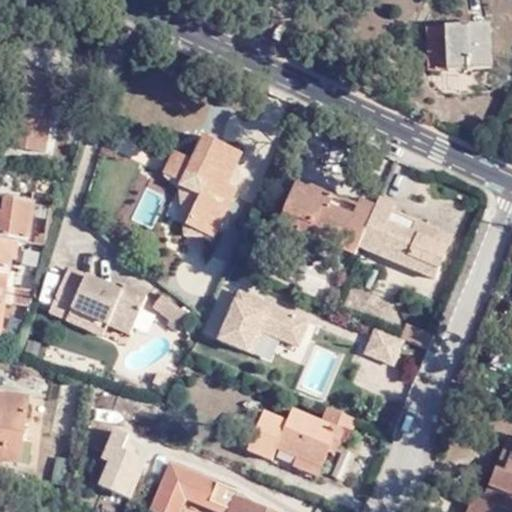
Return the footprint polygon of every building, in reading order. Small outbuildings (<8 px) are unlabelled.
[(491,29),(445,30),(446,72),(492,71),(491,29)] [(446,72),(445,30),(426,30),(428,72),(446,72)] [(25,113),(31,74),(17,72),(10,112),(14,113),(25,113)] [(67,78),(31,74),(25,113),(14,113),(9,147),(50,153),(56,109),(63,110),(67,78)] [(223,184),(229,172),(239,149),(205,134),(193,157),(172,148),(163,174),(179,179),(184,172),(205,181),(199,194),(187,223),(213,235),(234,188),(223,184)] [(184,172),(179,179),(176,185),(199,194),(205,181),(184,172)] [(238,178),(229,172),(223,184),(234,188),(238,178)] [(278,223),(354,255),(358,247),(375,205),(360,200),(358,204),(354,215),(329,205),(333,195),(326,192),(327,187),(314,181),(312,187),(296,179),(278,223)] [(358,204),(333,195),(329,205),(354,215),(358,204)] [(395,203),(379,195),(375,205),(358,247),(410,268),(416,256),(438,264),(446,245),(432,240),(436,227),(416,218),(411,230),(387,220),(395,203)] [(0,237),(16,240),(28,243),(34,200),(8,197),(6,210),(0,209),(0,237)] [(451,233),(436,227),(432,240),(446,245),(451,233)] [(0,285),(8,287),(16,240),(0,237),(0,285)] [(416,256),(410,268),(434,277),(438,264),(416,256)] [(73,307),(109,322),(132,333),(146,295),(121,285),(119,290),(68,270),(51,313),(67,320),(73,307)] [(312,314),(241,282),(219,334),(271,356),(280,334),(301,342),(312,314)] [(0,334),(1,335),(8,287),(0,285),(0,334)] [(151,307),(179,330),(188,317),(161,295),(151,307)] [(104,335),(109,322),(73,307),(67,320),(104,335)] [(327,313),(319,334),(396,363),(404,341),(327,313)] [(402,340),(429,349),(434,334),(407,325),(402,340)] [(326,397),(344,354),(318,343),(300,386),(326,397)] [(31,396),(0,391),(0,457),(21,461),(31,396)] [(349,436),(356,417),(324,404),(317,421),(295,412),(289,423),(262,411),(257,423),(245,449),(270,459),(277,444),(293,450),(316,460),(321,450),(330,453),(340,430),(349,436)] [(223,439),(245,449),(257,423),(234,414),(223,439)] [(134,430),(116,423),(102,453),(111,456),(101,477),(133,491),(151,449),(130,440),(134,430)] [(511,443),(509,443),(496,474),(502,477),(511,454),(511,443)] [(310,473),(316,460),(293,450),(287,463),(310,473)] [(483,504),(503,511),(511,511),(511,454),(502,477),(496,474),(483,504)] [(165,511),(186,511),(193,497),(225,511),(278,511),(238,496),(241,489),(175,460),(155,508),(165,511)] [(503,511),(483,504),(474,500),(469,511),(503,511)]
